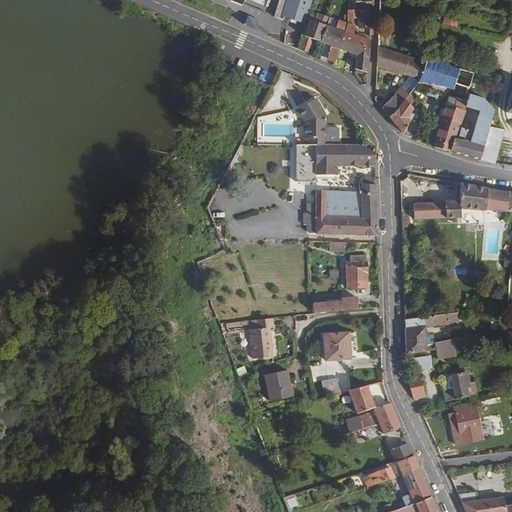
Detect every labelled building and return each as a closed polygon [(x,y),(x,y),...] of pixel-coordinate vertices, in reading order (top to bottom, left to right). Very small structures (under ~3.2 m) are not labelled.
[(305,21),(309,9),(306,8),(308,0),(285,0),(281,13),(305,21)] [(373,20),(373,0),(358,0),(358,7),(361,8),(361,16),(373,20)] [(346,23),(341,50),(349,53),(352,37),(356,22),(361,24),(361,21),(361,16),(349,11),(346,23)] [(320,22),(330,25),(332,18),(322,15),(320,22)] [(373,20),(361,16),(361,24),(373,28),(373,20)] [(447,17),(445,22),(455,26),(458,21),(447,17)] [(327,26),(310,19),(305,36),(306,37),(313,39),(324,43),(327,26)] [(324,43),(341,50),(346,23),(339,21),(336,29),(327,26),(324,43)] [(373,37),(373,28),(361,24),(360,33),(373,37)] [(355,38),(352,37),(349,53),(359,56),(364,58),(365,49),(372,52),(372,44),(360,40),(361,37),(356,35),(355,38)] [(313,39),(306,37),(302,48),(308,51),(313,39)] [(337,62),(341,50),(334,47),(329,59),(337,62)] [(364,58),(359,56),(359,60),(358,69),(363,71),(372,74),(372,52),(365,49),(364,58)] [(433,69),(383,53),(383,72),(424,84),(433,69)] [(477,78),(435,66),(433,69),(424,84),(430,86),(458,94),(460,86),(474,90),(477,78)] [(410,102),(414,97),(406,90),(396,100),(405,108),(410,102)] [(486,98),(471,94),(469,98),(468,103),(467,105),(466,108),(483,113),(478,133),(465,129),(462,132),(461,137),(458,136),(453,152),(482,160),(491,127),(496,110),(486,98)] [(467,105),(468,103),(450,98),(443,124),(460,130),(466,108),(467,105)] [(322,145),(331,146),(332,125),(333,119),(329,113),(331,111),(322,99),(305,111),(314,123),(313,138),(317,139),(316,145),(322,145)] [(396,100),(386,111),(394,121),(405,108),(396,100)] [(413,104),(410,102),(405,108),(394,121),(407,134),(417,124),(412,116),(415,112),(418,108),(416,107),(413,104)] [(412,116),(417,124),(422,116),(415,112),(412,116)] [(440,134),(437,140),(436,147),(453,152),(458,136),(460,130),(443,124),(440,134)] [(482,160),(497,164),(505,130),(491,127),(482,160)] [(316,145),(302,144),(300,180),(321,181),(321,175),(339,176),(339,167),(367,169),(366,148),(331,146),(322,145),(316,145)] [(379,149),(366,148),(367,169),(380,169),(379,149)] [(380,238),(380,182),(365,181),(365,184),(363,184),(363,192),(321,189),(321,205),(313,205),(312,230),(320,231),(320,235),(380,238)] [(491,192),(457,184),(454,200),(411,201),(411,219),(460,219),(460,209),(503,212),(505,193),(491,192)] [(511,193),(505,193),(503,212),(511,212),(511,193)] [(369,288),(369,262),(353,263),(349,263),(349,288),(369,288)] [(341,304),(313,305),(313,312),(354,310),(354,301),(341,301),(341,304)] [(274,313),(257,314),(257,324),(251,324),(251,351),(270,350),(269,324),(274,323),(274,313)] [(435,318),(406,321),(406,333),(406,353),(420,352),(434,351),(433,344),(426,344),(426,334),(426,330),(437,329),(459,326),(458,316),(435,318)] [(348,349),(347,330),(323,332),(325,358),(349,356),(348,349)] [(433,341),(433,344),(434,351),(435,360),(455,358),(454,349),(467,348),(479,347),(479,342),(487,341),(487,337),(453,340),(440,341),(433,341)] [(435,360),(434,351),(420,352),(420,360),(435,360)] [(285,381),(281,366),(262,371),(268,395),(290,390),(288,380),(285,381)] [(470,397),(479,395),(477,384),(471,385),(469,373),(454,376),(449,377),(451,389),(448,389),(451,401),(470,397)] [(326,377),(327,392),(338,389),(337,376),(326,377)] [(422,377),(412,378),(409,378),(414,398),(416,397),(424,396),(422,377)] [(374,405),(365,383),(349,387),(358,410),(374,405)] [(486,408),(485,400),(480,401),(478,401),(480,410),(486,408)] [(471,403),(460,405),(461,411),(453,413),(458,436),(485,432),(480,410),(478,401),(471,403)] [(400,426),(391,402),(375,407),(376,410),(381,423),(385,430),(400,426)] [(361,418),(365,427),(381,423),(376,410),(360,414),(361,418)] [(347,420),(349,430),(365,427),(361,418),(347,420)] [(485,432),(458,436),(459,441),(485,435),(485,432)] [(409,451),(406,442),(392,446),(395,455),(409,451)] [(395,458),(401,471),(418,467),(412,453),(410,453),(395,458)] [(377,469),(380,477),(389,475),(387,466),(377,469)] [(401,471),(405,482),(407,487),(408,489),(424,484),(421,479),(423,479),(418,467),(401,471)] [(408,489),(407,487),(397,489),(400,497),(402,503),(431,495),(424,484),(408,489)] [(478,490),(459,493),(466,511),(487,511),(498,510),(497,504),(503,503),(501,496),(479,499),(478,490)] [(438,511),(431,495),(402,503),(390,506),(384,508),(385,511),(407,511),(419,509),(419,511),(438,511)] [(388,500),(390,506),(402,503),(400,497),(388,500)] [(511,511),(511,501),(503,503),(497,504),(498,510),(503,509),(503,511),(511,511)]
